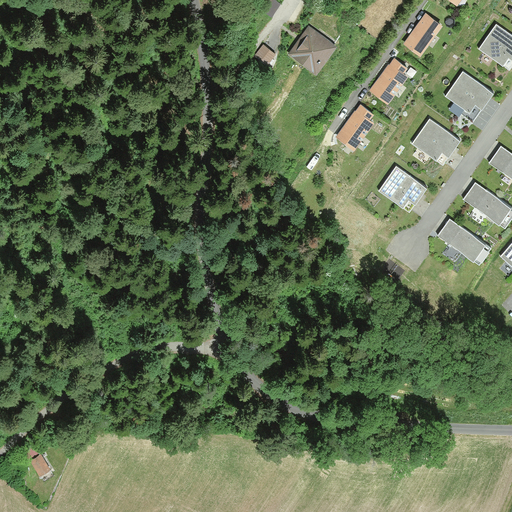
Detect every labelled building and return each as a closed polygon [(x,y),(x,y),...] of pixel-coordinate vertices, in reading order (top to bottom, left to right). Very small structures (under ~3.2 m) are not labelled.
[(430,10),(405,40),(423,54),(447,23),(430,10)] [(511,30),(497,21),(480,47),(511,67),(511,30)] [(287,52),(317,75),(337,48),(306,25),(287,52)] [(255,57),(268,67),(277,55),(264,45),(255,57)] [(418,69),(397,54),(373,88),(393,103),(418,69)] [(497,91),(463,68),(446,94),(480,117),(497,91)] [(378,111),(365,101),(340,134),(360,148),(380,121),(373,117),(378,111)] [(465,138),(431,115),(413,141),(448,164),(465,138)] [(511,152),(502,146),(489,165),(511,181),(511,152)] [(431,186),(397,163),(379,189),(414,212),(431,186)] [(511,217),(511,208),(475,182),(463,200),(504,229),(511,217)] [(491,248),(449,220),(437,237),(479,266),(491,248)] [(511,242),(503,254),(511,261),(511,242)] [(27,453),(35,457),(39,447),(31,444),(27,453)] [(44,450),(32,456),(39,472),(52,467),(44,450)]
